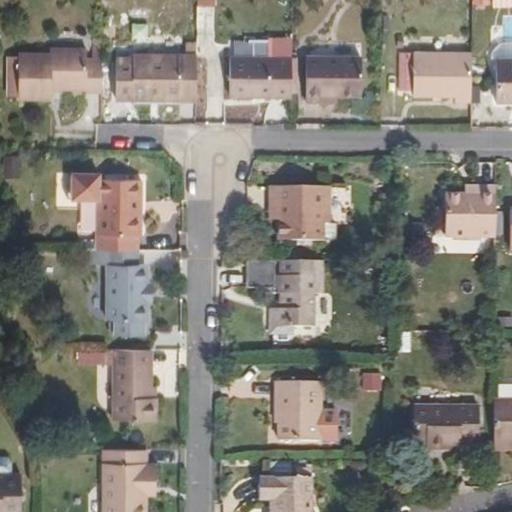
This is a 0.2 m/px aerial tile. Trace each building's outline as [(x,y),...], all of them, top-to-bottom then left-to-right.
[(104,94),(103,63),(88,62),(88,50),(51,49),(51,54),(19,54),(19,99),(51,100),(52,90),(86,91),(85,94),(104,94)] [(472,103),(472,54),(414,53),(413,96),(455,97),(456,103),(472,103)] [(197,95),(197,55),(135,54),(135,58),(118,58),(118,101),(181,101),(181,95),(197,95)] [(292,96),(292,58),(229,57),(229,97),(292,96)] [(325,94),(339,96),(362,95),(363,57),(308,58),(307,100),(325,101),(325,94)] [(511,59),(499,59),(498,94),(511,94),(511,59)] [(99,251),(139,252),(139,235),(139,200),(144,201),(143,181),(100,179),(100,175),(70,175),(69,201),(100,201),(99,251)] [(270,187),(270,205),(280,205),(280,220),(280,241),(334,242),(334,225),(329,224),(328,187),(270,187)] [(446,238),(497,238),(496,188),(480,188),(480,197),(465,197),(446,197),(446,238)] [(465,188),(465,197),(480,197),(480,188),(465,188)] [(280,205),(270,205),(270,220),(280,220),(280,205)] [(99,251),(90,251),(90,266),(107,267),(106,319),(115,319),(115,334),(135,335),(135,326),(142,319),(145,320),(149,320),(148,314),(149,303),(148,284),(146,283),(145,266),(144,265),(139,265),(139,252),(99,251)] [(324,295),(324,262),(284,263),(284,277),(273,276),(274,263),(249,262),(248,289),(274,289),(275,294),(283,295),(283,309),(273,309),(272,327),(312,327),(312,295),(324,295)] [(284,277),(284,263),(274,263),(273,276),(284,277)] [(323,327),(324,295),(312,295),(312,327),(323,327)] [(135,326),(135,335),(145,335),(145,321),(145,320),(142,319),(135,326)] [(141,351),(103,351),(103,364),(114,365),(113,420),(155,420),(155,399),(150,399),(150,382),(145,382),(144,365),(141,365),(141,351)] [(321,442),(321,383),(277,383),(276,419),(280,420),(279,442),(321,442)] [(494,446),(511,446),(511,401),(494,401),(494,446)] [(427,458),(450,457),(450,453),(462,453),(478,453),(479,408),(415,407),(414,450),(427,450),(427,458)] [(147,462),(147,451),(102,451),(102,511),(146,511),(147,495),(147,487),(156,487),(155,463),(150,463),(147,462)] [(0,511),(20,511),(21,476),(0,475),(0,511)] [(312,511),(313,478),(266,478),(266,500),(274,501),(274,511),(312,511)] [(156,495),(156,487),(147,487),(147,495),(156,495)]
